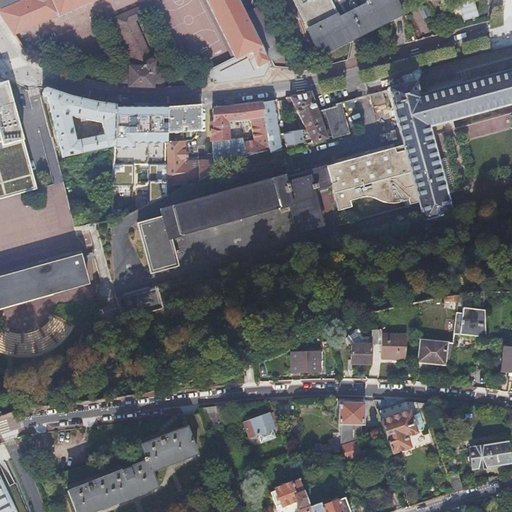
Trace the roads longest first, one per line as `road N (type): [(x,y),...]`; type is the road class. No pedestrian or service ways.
road 1 (residential): [(511,25),(372,69),(208,98),(114,99),(51,84),(19,71),(0,39)]
road 2 (residential): [(0,430),(304,392),(511,406)]
